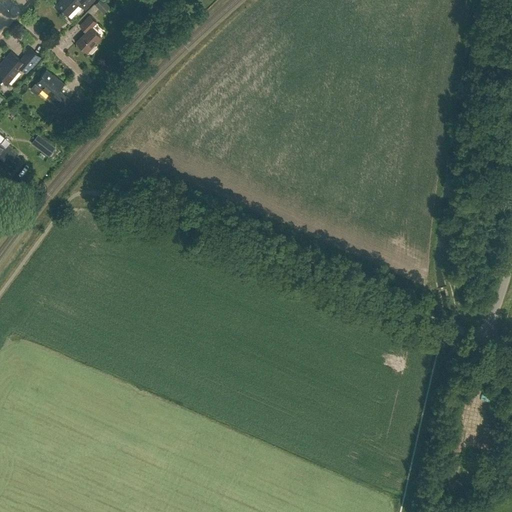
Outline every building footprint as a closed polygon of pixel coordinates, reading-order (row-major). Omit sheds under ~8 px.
[(60,0),(55,6),(61,12),(63,10),(67,14),(79,2),(85,8),(93,0),(60,0)] [(107,0),(100,0),(95,5),(105,15),(113,6),(107,0)] [(96,22),(91,16),(81,26),(86,31),(77,41),(87,51),(101,37),(91,27),(96,22)] [(11,47),(23,50),(26,40),(14,37),(11,47)] [(40,56),(28,46),(24,52),(26,54),(21,60),(11,52),(3,61),(5,62),(0,68),(0,78),(6,83),(20,67),(27,73),(40,56)] [(56,78),(46,69),(40,76),(42,77),(31,90),(36,94),(38,94),(43,88),(50,94),(47,97),(62,109),(71,99),(60,89),(65,83),(57,77),(56,78)] [(5,149),(0,144),(0,166),(9,174),(21,160),(15,156),(18,152),(8,145),(5,149)]
